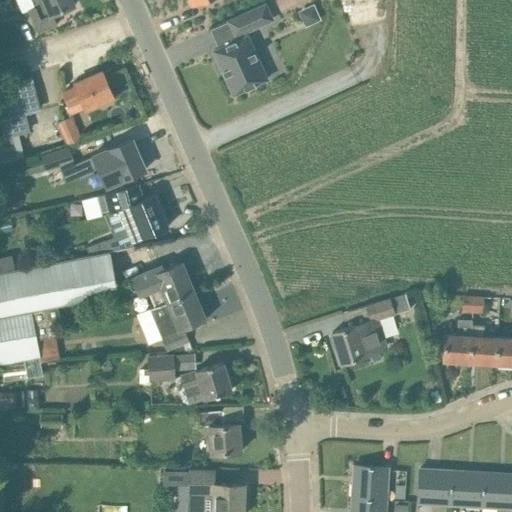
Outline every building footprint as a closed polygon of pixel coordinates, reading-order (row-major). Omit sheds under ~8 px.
[(74,4),(71,0),(32,0),(37,11),(30,14),(38,32),(56,24),(52,14),(74,4)] [(214,50),(233,94),(267,79),(247,35),(246,36),(244,32),(272,19),(265,5),(229,21),(235,36),(238,34),(240,38),(214,50)] [(113,101),(111,98),(113,97),(102,71),(74,83),(76,86),(63,91),(72,114),(100,102),(101,106),(113,101)] [(38,109),(31,77),(0,82),(5,117),(1,117),(2,136),(27,130),(24,112),(38,109)] [(108,149),(75,163),(79,176),(97,168),(106,187),(122,180),(126,178),(145,170),(131,138),(113,146),(108,148),(108,149)] [(42,158),(23,164),(26,174),(45,168),(73,159),(70,147),(42,156),(42,158)] [(138,185),(90,199),(94,213),(102,211),(103,216),(121,211),(125,219),(124,220),(132,240),(142,236),(142,237),(168,226),(155,194),(143,199),(138,185)] [(37,264),(0,270),(0,314),(29,310),(32,309),(50,306),(55,305),(87,299),(86,292),(116,286),(116,285),(86,291),(79,257),(141,246),(141,244),(117,249),(70,258),(37,264)] [(156,306),(194,290),(182,261),(156,272),(154,268),(128,279),(131,288),(138,293),(149,289),(156,306)] [(206,319),(194,290),(156,306),(150,309),(167,350),(189,341),(184,328),(206,319)] [(410,308),(405,293),(366,305),(371,320),(332,332),(342,362),(366,354),(366,353),(385,347),(377,319),(410,308)] [(472,312),(474,296),(464,295),(462,311),(472,312)] [(485,297),(474,296),(472,312),(483,313),(485,297)] [(29,310),(0,314),(0,363),(40,356),(32,309),(29,310)] [(470,361),(471,335),(472,324),(472,320),(458,319),(456,334),(444,333),(442,360),(470,361)] [(496,363),(498,336),(484,335),(484,325),(472,324),(471,335),(470,361),(496,363)] [(511,337),(498,336),(496,363),(511,364),(511,337)] [(172,355),(147,357),(150,380),(174,378),(172,355)] [(184,385),(180,391),(183,401),(189,402),(231,390),(223,361),(196,369),(196,371),(181,375),(184,385)] [(38,389),(26,390),(27,409),(39,409),(38,389)] [(223,409),(203,410),(199,411),(199,426),(208,426),(210,453),(241,450),(239,422),(224,423),(223,409)] [(352,497),(386,499),(388,466),(354,464),(352,497)] [(450,504),(452,470),(420,468),(418,502),(450,504)] [(242,511),(243,484),(189,482),(189,470),(169,469),(168,510),(188,510),(188,492),(202,493),(201,511),(242,511)] [(484,472),(452,470),(450,504),(482,506),(484,472)] [(511,473),(484,472),(482,506),(511,507),(511,473)] [(385,511),(386,499),(352,497),(350,511),(385,511)]
